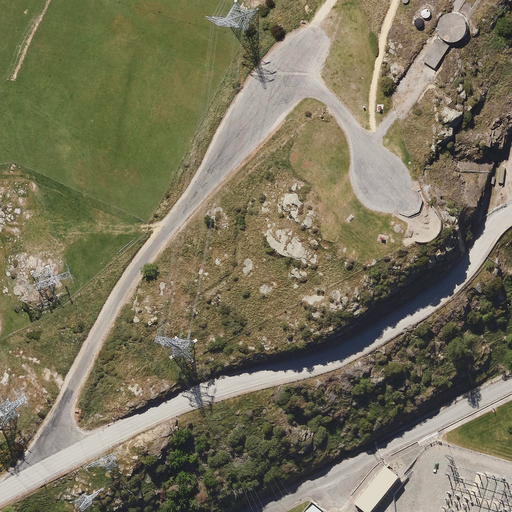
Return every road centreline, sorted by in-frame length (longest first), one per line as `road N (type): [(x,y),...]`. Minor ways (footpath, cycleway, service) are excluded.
road 1 (unclassified): [(45,459),(131,256),(282,71),(314,83),(390,185)]
road 2 (tertiary): [(511,206),(446,280),(320,347),(222,378),(45,459)]
